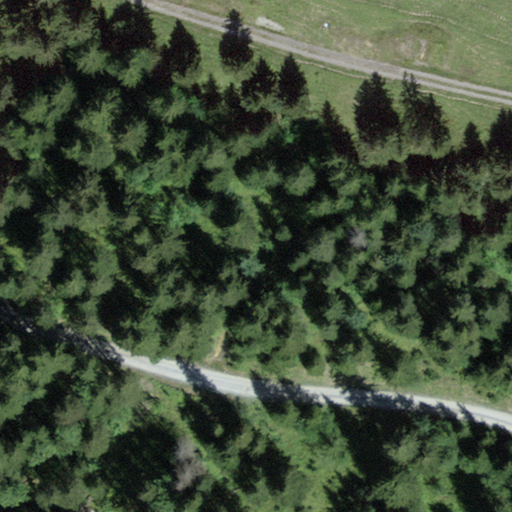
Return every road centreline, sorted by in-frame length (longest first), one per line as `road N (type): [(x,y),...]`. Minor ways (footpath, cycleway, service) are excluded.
road 1 (track): [(0,315),(222,387),(391,401),(511,425)]
road 2 (track): [(511,97),(135,0)]
